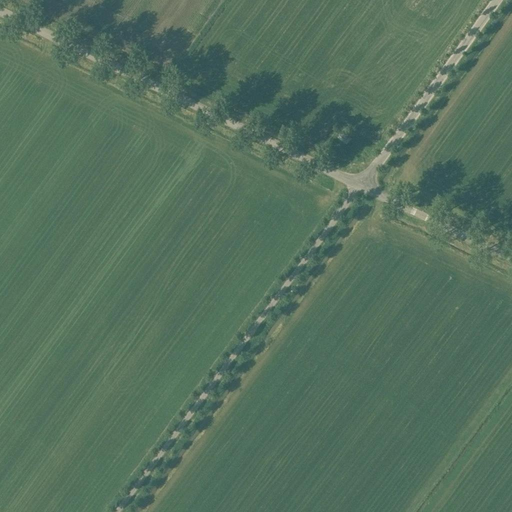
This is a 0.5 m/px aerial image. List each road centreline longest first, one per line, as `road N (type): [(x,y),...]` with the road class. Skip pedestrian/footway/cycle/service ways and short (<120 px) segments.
road 1 (unclassified): [(120,511),(360,187)]
road 2 (unclassified): [(0,13),(360,187)]
road 3 (unclassified): [(360,187),(499,0)]
road 4 (unclassified): [(511,258),(360,187)]
